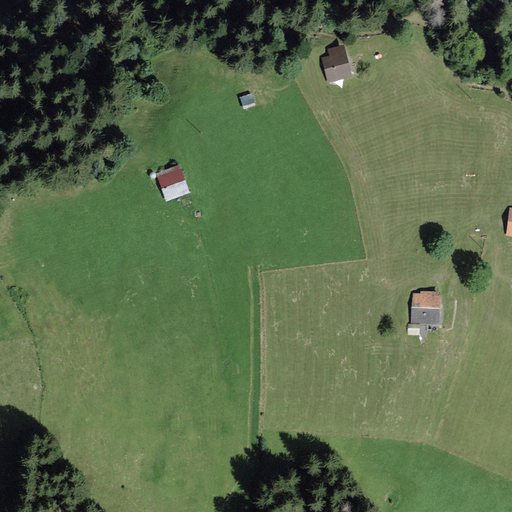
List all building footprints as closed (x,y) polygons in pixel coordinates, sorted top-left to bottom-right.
[(324,62),(328,79),(345,75),(339,50),(327,53),(329,61),(324,62)] [(240,98),(243,108),(253,105),(249,95),(240,98)] [(157,174),(166,200),(186,193),(177,167),(157,174)] [(412,297),(410,327),(415,328),(415,325),(430,326),(430,323),(434,324),(435,295),(427,295),(427,298),(412,297)] [(224,364),(224,375),(235,375),(235,363),(224,364)]
